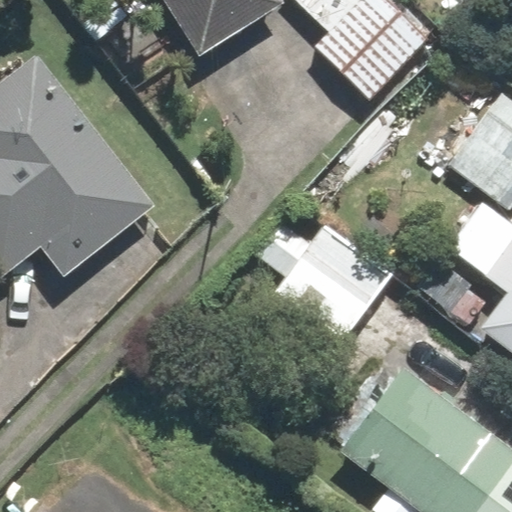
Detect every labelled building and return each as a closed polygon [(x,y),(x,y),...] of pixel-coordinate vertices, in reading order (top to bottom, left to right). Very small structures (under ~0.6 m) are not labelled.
[(159,0),(198,58),(278,5),(275,0),(159,0)] [(377,0),(348,0),(310,42),(362,88),(413,33),(377,0)] [(0,274),(39,245),(60,273),(150,206),(34,52),(0,77),(0,274)] [(508,207),(511,200),(511,115),(494,104),(451,171),(508,207)] [(322,362),(382,279),(320,234),(260,317),(322,362)] [(511,293),(483,333),(511,354),(511,293)] [(511,511),(511,462),(393,376),(334,456),(412,511),(511,511)]
